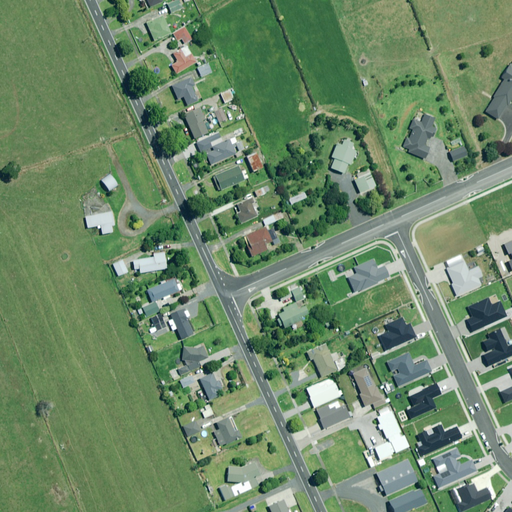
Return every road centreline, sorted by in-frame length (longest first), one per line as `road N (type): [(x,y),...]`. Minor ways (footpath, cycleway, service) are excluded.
road 1 (unclassified): [(89,0),(224,297)]
road 2 (residential): [(511,467),(494,446),(392,221)]
road 3 (unclassified): [(224,297),(320,511)]
road 4 (residential): [(392,221),(224,297)]
road 5 (residential): [(511,166),(392,221)]
